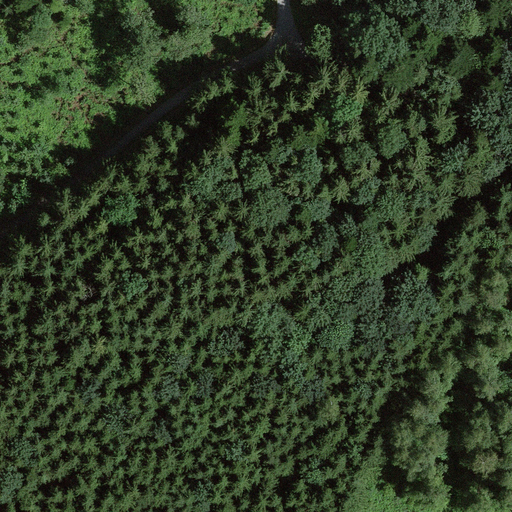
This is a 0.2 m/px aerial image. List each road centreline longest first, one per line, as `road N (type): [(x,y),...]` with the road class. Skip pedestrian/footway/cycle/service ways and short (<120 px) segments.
road 1 (track): [(285,42),(155,114),(0,239)]
road 2 (track): [(511,151),(348,58),(285,42)]
